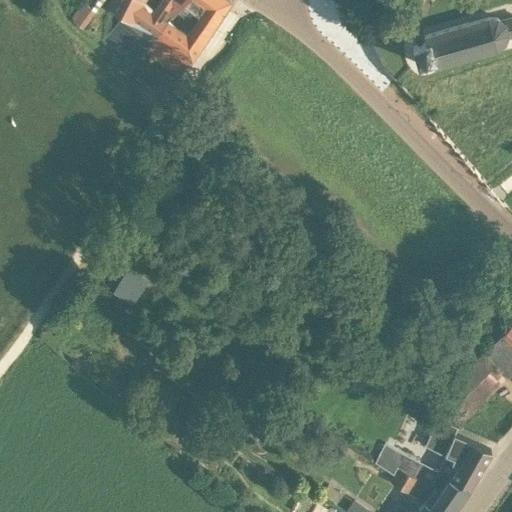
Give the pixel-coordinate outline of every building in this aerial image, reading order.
[(82,28),(95,11),(90,8),(96,0),(82,0),(69,18),(82,28)] [(165,22),(167,20),(176,12),(180,10),(187,0),(110,0),(105,9),(126,22),(118,33),(145,52),(165,22)] [(229,1),(227,0),(187,0),(180,10),(176,12),(192,23),(185,32),(167,20),(165,22),(145,52),(179,76),(191,59),(220,13),(229,1)] [(511,35),(511,17),(500,21),(496,18),(487,18),(423,36),(425,43),(412,47),(417,64),(432,60),(434,66),(496,48),(504,42),(505,38),(511,35)] [(133,69),(145,52),(118,33),(112,28),(102,42),(133,69)] [(127,268),(112,292),(132,305),(147,280),(127,268)] [(511,320),(434,399),(458,423),(503,377),(499,373),(511,361),(511,320)] [(507,377),(511,372),(511,364),(510,363),(501,372),(507,377)] [(188,414),(200,399),(186,387),(174,403),(188,414)] [(450,461),(456,464),(449,476),(469,486),(491,450),(452,433),(455,427),(436,419),(434,425),(425,445),(452,457),(450,461)] [(392,472),(396,467),(404,453),(385,442),(373,462),(392,472)] [(426,464),(418,477),(430,483),(436,470),(426,464)] [(450,511),(469,486),(449,476),(448,476),(440,488),(430,483),(418,477),(408,491),(422,500),(413,511),(450,511)] [(373,511),(354,497),(343,511),(344,511),(373,511)] [(326,511),(328,509),(317,503),(312,511),(326,511)]
